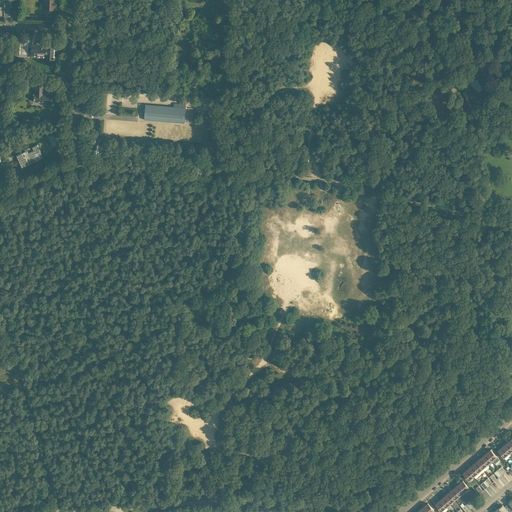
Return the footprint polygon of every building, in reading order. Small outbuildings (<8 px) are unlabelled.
[(46,0),(46,8),(48,8),(48,9),(51,9),(52,9),(56,9),(57,3),(55,3),(55,0),(46,0)] [(10,10),(10,3),(4,3),(4,6),(0,6),(0,15),(10,15),(10,10)] [(32,55),(37,55),(37,58),(45,58),(49,58),(54,58),(55,41),(47,41),(46,46),(37,46),(37,44),(32,44),(32,47),(29,47),(29,52),(32,52),(32,55)] [(468,110),(471,109),(478,106),(481,105),(481,104),(480,104),(479,102),(481,102),(482,101),(483,101),(483,100),(484,99),(484,98),(483,97),(483,96),(482,96),(479,92),(482,89),(488,86),(487,83),(482,71),(474,74),(475,78),(476,80),(474,82),(471,85),(470,84),(470,83),(469,83),(468,83),(466,83),(465,83),(465,84),(464,85),(464,86),(464,88),(465,90),(467,93),(465,94),(463,91),(463,90),(462,90),(465,95),(470,107),(467,108),(465,102),(464,101),(464,100),(457,107),(466,116),(470,114),(469,112),(468,111),(468,110)] [(51,92),(50,91),(49,91),(48,92),(48,93),(44,93),(44,81),(36,80),(36,86),(34,86),(34,101),(42,102),(42,103),(44,104),(45,104),(46,103),(46,102),(52,102),(53,93),(52,93),(51,92)] [(144,119),(176,122),(180,122),(180,120),(182,121),(183,107),(186,107),(145,104),(147,104),(146,119),(144,119)] [(34,150),(28,152),(28,150),(17,155),(22,167),(29,164),(28,162),(30,161),(31,162),(33,161),(38,159),(36,154),(41,152),(38,144),(32,146),(34,150)] [(16,164),(14,164),(11,166),(10,166),(14,174),(19,171),(17,167),(16,164)] [(508,453),(511,451),(511,449),(511,447),(507,442),(502,446),(508,453)] [(508,453),(502,446),(498,450),(501,454),(504,457),(508,453)] [(486,453),(495,463),(499,459),(496,455),(496,456),(490,449),(486,453)] [(486,453),(481,457),(487,464),(492,460),(495,463),(486,453)] [(477,461),(483,468),(487,464),(481,457),(477,461)] [(478,472),(483,468),(477,461),(472,465),(478,472)] [(473,476),(478,472),(472,465),(467,469),(473,476)] [(463,473),(466,476),(469,480),(473,476),(467,469),(463,473)] [(463,480),(458,484),(464,491),(469,487),(466,484),(463,480)] [(460,495),(464,491),(458,484),(454,488),(460,495)] [(454,488),(449,492),(455,499),(460,495),(454,488)] [(451,503),(455,499),(449,492),(444,496),(451,503)] [(444,496),(440,500),(446,507),(451,503),(444,496)] [(435,504),(438,507),(441,511),(446,507),(440,500),(435,504)] [(423,506),(428,511),(430,511),(434,510),(428,502),(423,506)]
